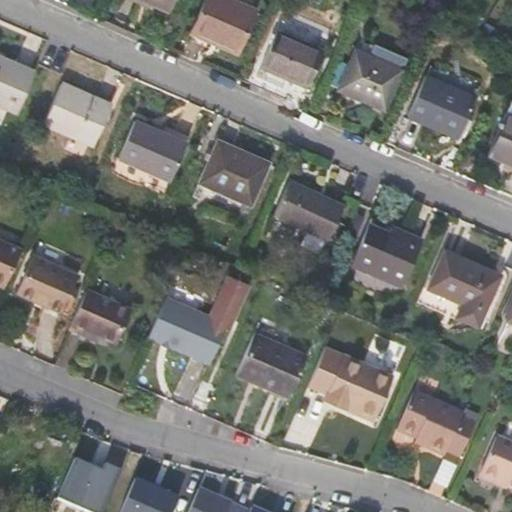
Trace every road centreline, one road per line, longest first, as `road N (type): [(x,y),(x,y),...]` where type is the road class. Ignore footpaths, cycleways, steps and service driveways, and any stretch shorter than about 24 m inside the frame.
road 1 (residential): [(11,0),(511,218)]
road 2 (residential): [(0,370),(123,424),(430,511)]
